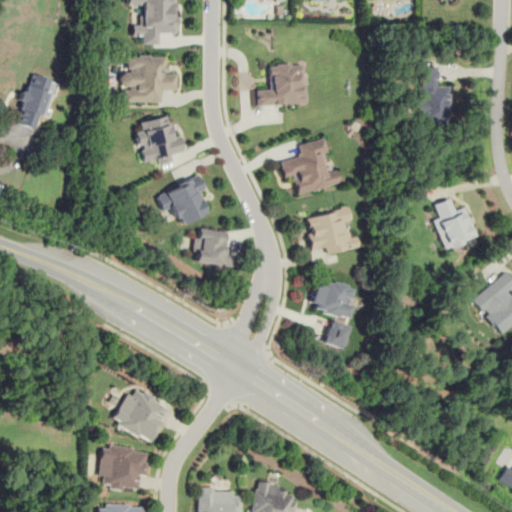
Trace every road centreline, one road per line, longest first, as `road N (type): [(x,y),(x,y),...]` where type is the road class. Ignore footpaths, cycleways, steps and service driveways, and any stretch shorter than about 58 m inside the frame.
road 1 (residential): [(268,267),(262,231),(213,124),(211,0)]
road 2 (secondary): [(0,243),(81,278),(234,369)]
road 3 (secondary): [(234,369),(452,511)]
road 4 (residential): [(168,511),(175,458),(234,369)]
road 5 (residential): [(501,39),(499,149),(511,194)]
